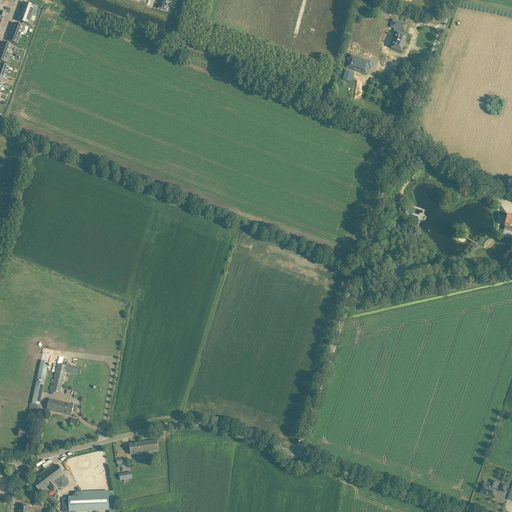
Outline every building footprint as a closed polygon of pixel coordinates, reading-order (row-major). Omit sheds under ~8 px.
[(166,0),(160,0),(158,8),(166,11),(169,1),(166,0)] [(24,7),(22,12),(32,16),(34,10),(36,11),(37,8),(28,5),(27,8),(24,7)] [(20,17),(20,18),(23,19),(22,22),(31,26),(32,23),(30,22),(32,16),(22,12),(20,17)] [(381,49),(389,20),(373,15),(365,45),(381,49)] [(393,20),(391,27),(395,29),(401,31),(399,34),(397,33),(396,34),(391,49),(401,52),(403,47),(405,42),(407,37),(403,35),(404,32),(405,32),(407,25),(393,20)] [(14,23),(11,32),(20,35),(21,32),(23,33),(25,27),(14,23)] [(418,39),(430,41),(431,33),(420,31),(418,39)] [(9,35),(7,41),(17,44),(20,35),(11,32),(9,35)] [(414,41),(409,60),(421,63),(427,45),(414,41)] [(2,42),(0,48),(0,51),(8,54),(10,51),(12,51),(13,46),(2,42)] [(0,61),(7,64),(9,58),(7,57),(8,54),(0,51),(0,61)] [(350,61),(348,68),(355,70),(355,71),(356,71),(359,72),(360,72),(366,74),(369,67),(371,68),(372,62),(350,55),(348,60),(350,61)] [(384,55),(378,77),(385,80),(387,75),(394,77),(399,59),(384,55)] [(0,72),(6,75),(9,67),(4,65),(3,68),(0,66),(0,72)] [(343,79),(352,80),(353,72),(344,71),(343,79)] [(460,187),(458,190),(460,192),(466,196),(469,192),(463,188),(463,189),(460,187)] [(403,208),(401,213),(412,216),(411,216),(413,211),(414,212),(414,211),(403,208)] [(85,372),(86,360),(78,359),(77,367),(66,364),(65,366),(58,364),(52,386),(50,386),(49,391),(50,391),(62,394),(67,372),(76,375),(74,390),(74,392),(74,396),(82,397),(84,375),(87,375),(87,372),(85,372)] [(39,409),(43,390),(49,363),(41,361),(32,404),(31,404),(28,415),(39,418),(41,409),(39,409)] [(72,416),(73,411),(74,406),(65,403),(66,402),(63,401),(62,403),(49,399),(47,410),(72,416)] [(75,421),(76,420),(72,419),(71,420),(70,425),(77,427),(78,422),(75,421)] [(30,439),(31,434),(32,431),(20,429),(19,436),(23,437),(30,438),(29,439),(30,439)] [(159,452),(158,445),(157,440),(129,444),(131,456),(142,454),(143,457),(144,457),(144,454),(159,452)] [(64,474),(60,469),(57,465),(34,483),(40,492),(48,486),(49,485),(50,487),(52,489),(57,484),(58,486),(61,489),(65,489),(68,486),(69,482),(68,479),(65,476),(61,476),(64,474)] [(120,480),(132,478),(131,472),(119,474),(120,480)] [(494,489),(497,482),(493,481),(490,487),(483,485),(480,493),(492,497),(495,489),(494,489)] [(63,509),(69,509),(69,511),(73,511),(109,511),(109,491),(73,492),(73,498),(62,498),(63,509)] [(49,496),(47,501),(59,506),(61,501),(49,496)]
